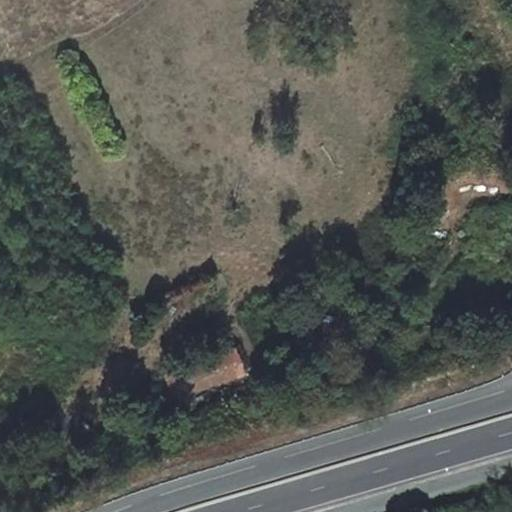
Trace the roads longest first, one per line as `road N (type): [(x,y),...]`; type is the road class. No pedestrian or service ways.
road 1 (secondary): [(511,401),(150,511)]
road 2 (secondary): [(252,511),(511,436)]
